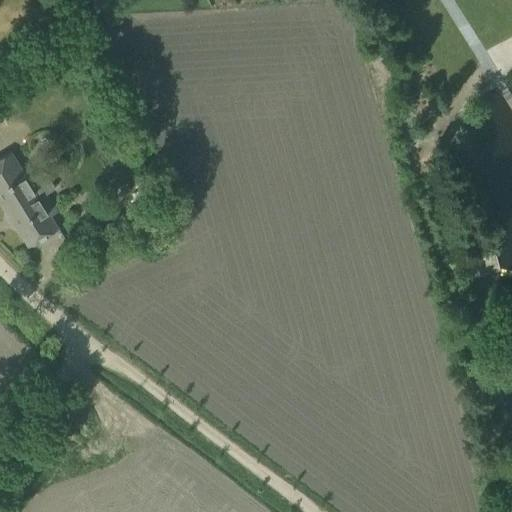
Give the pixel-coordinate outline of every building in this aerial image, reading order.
[(46,194),(56,188),(45,170),(28,180),(10,152),(0,158),(0,201),(28,246),(59,227),(51,214),(57,211),(46,194)] [(127,183),(118,186),(121,194),(130,191),(127,183)] [(131,198),(134,207),(147,204),(143,190),(132,193),(133,197),(131,198)] [(121,215),(104,227),(113,241),(131,229),(121,215)] [(478,275),(475,262),(460,267),(464,279),(478,275)]
